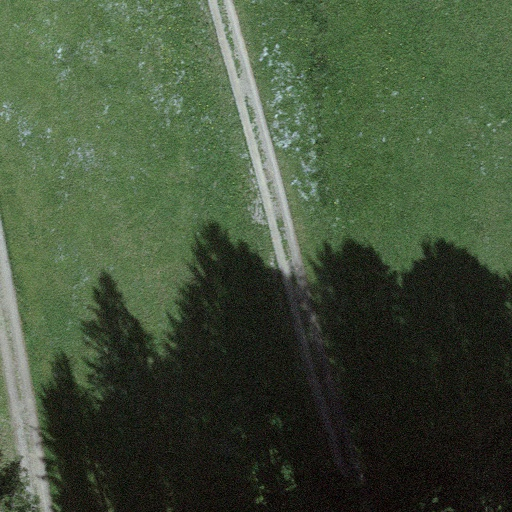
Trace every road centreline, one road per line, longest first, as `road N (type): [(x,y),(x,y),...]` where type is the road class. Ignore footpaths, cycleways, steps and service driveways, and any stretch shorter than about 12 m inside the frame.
road 1 (track): [(350,511),(220,0)]
road 2 (track): [(0,349),(36,511)]
